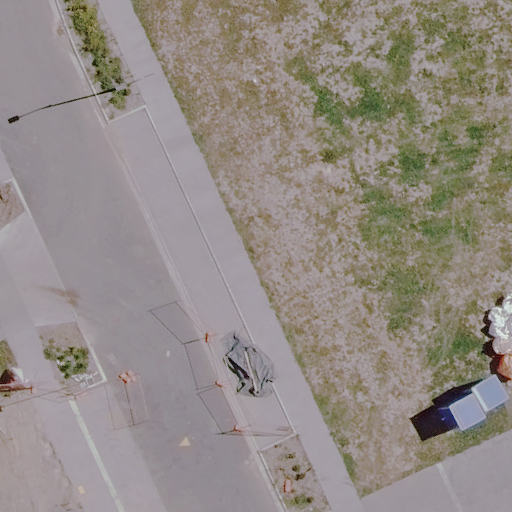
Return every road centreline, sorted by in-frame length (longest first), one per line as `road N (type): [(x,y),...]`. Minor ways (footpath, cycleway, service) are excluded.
road 1 (residential): [(216,511),(105,266)]
road 2 (residential): [(105,266),(0,60)]
